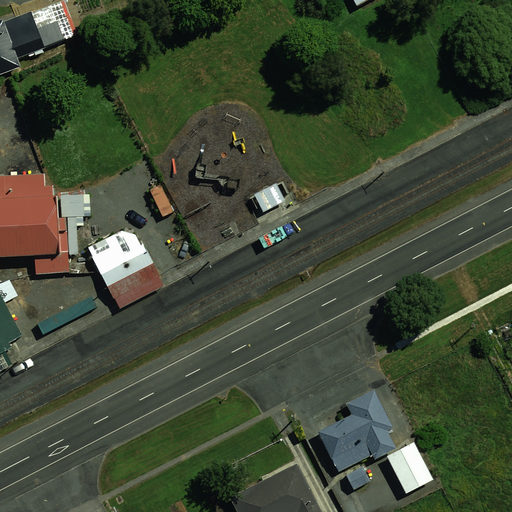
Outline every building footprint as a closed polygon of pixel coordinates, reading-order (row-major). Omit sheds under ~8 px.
[(350,0),(357,12),(379,0),(350,0)] [(43,4),(0,23),(0,78),(64,50),(43,4)] [(378,53),(353,65),(369,97),(394,85),(378,53)] [(41,187),(0,187),(0,264),(44,264),(41,187)] [(131,249),(84,274),(104,311),(151,286),(131,249)] [(0,364),(22,353),(0,310),(0,364)] [(385,444),(359,394),(332,408),(340,424),(304,442),(322,476),(385,444)] [(323,511),(299,464),(227,500),(232,511),(323,511)]
